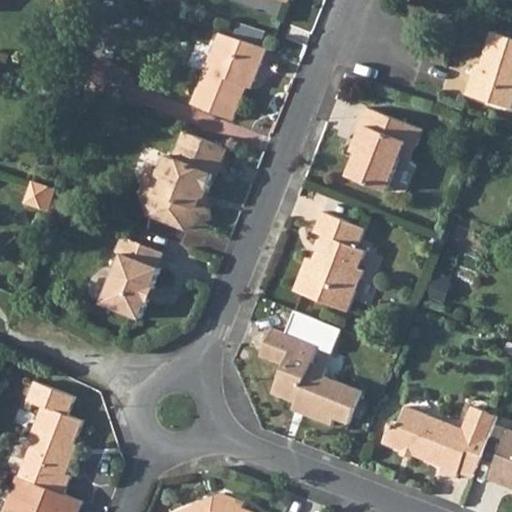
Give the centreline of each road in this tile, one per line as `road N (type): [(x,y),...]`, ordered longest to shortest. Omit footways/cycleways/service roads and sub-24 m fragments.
road 1 (residential): [(345,0),(197,377)]
road 2 (residential): [(211,421),(241,443),(418,511)]
road 3 (residential): [(197,377),(163,371),(144,384),(135,417),(156,444)]
